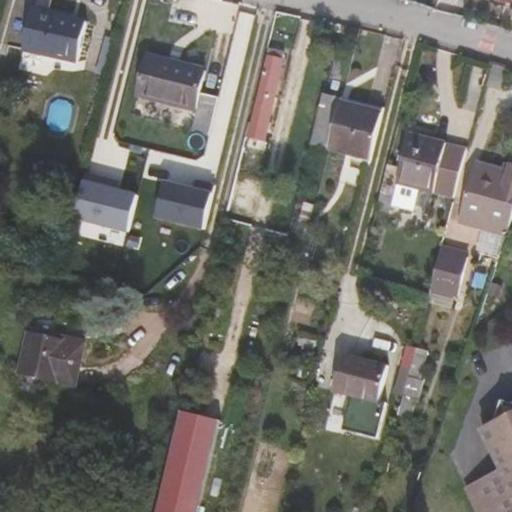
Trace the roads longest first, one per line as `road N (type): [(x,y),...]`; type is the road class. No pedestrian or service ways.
road 1 (unknown): [(412,30),(342,304)]
road 2 (residential): [(511,51),(264,0)]
road 3 (unknown): [(273,1),(221,218)]
